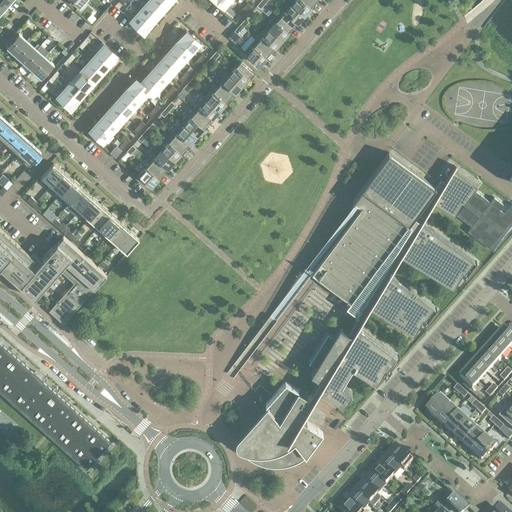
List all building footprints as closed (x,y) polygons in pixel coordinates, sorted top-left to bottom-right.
[(167,6),(160,0),(147,0),(146,2),(159,14),(167,6)] [(260,8),(266,2),(263,0),(261,0),(257,5),(260,8)] [(304,13),(289,0),(277,13),(292,26),(297,21),(298,21),(298,20),(304,13)] [(315,1),(314,0),(288,0),(289,0),(304,13),(310,7),(311,7),(310,6),(315,1)] [(159,14),(146,2),(138,11),(152,23),(159,14)] [(247,2),(243,7),(246,10),(251,5),(247,2)] [(152,23),(138,11),(130,20),(144,32),(152,23)] [(292,26),(277,13),(266,25),(281,38),(287,32),(288,32),(289,32),(288,31),(292,26)] [(249,21),(245,18),(240,24),(243,27),(249,21)] [(238,33),(243,27),(240,24),(234,30),(238,33)] [(281,38),(266,25),(255,38),(270,51),(275,46),(276,46),(275,45),(281,38)] [(186,30),(178,39),(192,51),(200,42),(186,30)] [(118,55),(91,31),(91,32),(102,41),(93,51),(96,53),(95,53),(109,65),(118,55)] [(17,55),(29,42),(19,33),(18,33),(19,34),(8,46),(7,46),(16,54),(15,55),(16,54),(17,55)] [(91,39),(87,36),(82,41),(86,44),(91,39)] [(270,51),(255,38),(244,51),(259,65),(260,64),(259,63),(265,57),(266,57),(265,56),(270,51)] [(184,60),(192,51),(178,39),(171,48),(184,60)] [(25,62),(37,49),(29,42),(17,55),(24,61),(23,62),(23,63),(24,62),(25,62)] [(46,53),(49,50),(41,43),(38,46),(46,53)] [(177,68),(184,60),(171,48),(163,56),(177,68)] [(33,69),(45,56),(37,49),(25,62),(32,68),(31,69),(31,70),(32,69),(33,69)] [(220,54),(216,50),(211,56),(214,60),(220,54)] [(102,73),(109,65),(95,53),(89,60),(86,58),(86,59),(102,73)] [(54,64),(45,56),(33,69),(42,77),(41,76),(52,63),(54,65),(54,64)] [(169,77),(177,68),(163,56),(155,65),(169,77)] [(209,66),(214,60),(211,56),(205,63),(209,66)] [(193,62),(197,66),(202,60),(198,57),(193,62)] [(94,81),(102,73),(86,59),(88,61),(81,69),(79,67),(78,67),(94,81)] [(226,70),(241,84),(247,77),(248,77),(248,76),(252,71),(252,72),(253,71),(241,60),(240,61),(236,66),(235,65),(234,66),(235,66),(229,73),(226,70)] [(161,85),(169,77),(155,65),(148,73),(161,85)] [(87,90),(94,81),(78,67),(71,76),(87,90)] [(241,84),(226,70),(215,83),(230,96),(234,91),(235,91),(236,91),(235,90),(241,84)] [(153,94),(161,85),(148,73),(141,81),(140,82),(149,90),(153,94)] [(52,83),(56,77),(53,74),(48,79),(52,83)] [(197,79),(194,75),(188,81),(192,85),(197,79)] [(79,98),(86,90),(87,90),(71,76),(64,84),(79,98)] [(142,98),(149,90),(140,82),(141,81),(136,77),(128,86),(142,98)] [(187,91),(192,85),(188,81),(183,88),(187,91)] [(230,96),(215,83),(204,95),(219,109),(225,102),(226,102),(225,101),(230,96)] [(71,108),(79,99),(79,98),(64,84),(63,85),(65,87),(57,96),(71,108)] [(134,107),(142,98),(128,86),(120,95),(134,107)] [(173,86),(168,91),(171,94),(176,89),(173,86)] [(134,107),(120,95),(113,103),(126,115),(134,107)] [(219,109),(204,95),(192,108),(207,121),(212,116),(213,117),(213,116),(213,115),(219,109)] [(175,104),(171,101),(166,107),(168,109),(169,110),(175,104)] [(119,124),(126,115),(113,103),(105,112),(119,124)] [(169,110),(168,109),(166,107),(160,113),(164,116),(169,110)] [(148,114),(151,117),(156,111),(153,108),(148,114)] [(207,121),(192,108),(181,120),(196,134),(202,127),(203,128),(203,127),(203,126),(207,121)] [(111,133),(119,124),(105,112),(98,120),(111,133)] [(0,130),(8,122),(0,114),(0,130)] [(103,141),(111,133),(98,120),(90,129),(103,141)] [(196,134),(181,120),(170,133),(185,146),(190,141),(190,142),(191,141),(190,141),(196,134)] [(0,141),(6,146),(19,131),(8,122),(0,130),(0,141)] [(153,129),(149,126),(143,132),(147,135),(153,129)] [(16,156),(30,141),(19,131),(6,146),(6,147),(8,144),(18,153),(16,155),(16,156)] [(142,141),(147,135),(143,132),(138,138),(142,141)] [(185,146),(170,133),(173,136),(168,141),(168,140),(167,141),(168,142),(162,148),(174,159),(180,152),(180,153),(181,152),(180,152),(185,146)] [(127,137),(122,142),(126,146),(130,140),(127,137)] [(28,166),(41,151),(30,141),(16,156),(28,166)] [(132,144),(127,150),(130,154),(136,148),(132,144)] [(168,166),(174,159),(162,148),(156,155),(153,152),(148,158),(163,171),(167,166),(168,167),(168,166)] [(474,259),(422,221),(433,203),(454,217),(457,215),(464,205),(464,204),(475,190),(478,187),(454,169),(456,166),(455,166),(445,182),(441,178),(435,186),(389,152),(353,201),(360,206),(312,272),(350,301),(346,306),(357,315),(346,330),(339,326),(311,373),(319,378),(308,396),(285,381),(265,404),(268,408),(240,440),(239,442),(239,443),(240,445),(248,451),(254,455),(260,458),(267,460),(274,461),(281,461),(287,460),(293,457),(299,454),(303,452),(305,455),(323,431),(301,418),(320,388),(342,404),(352,392),(342,384),(352,367),(376,382),(384,368),(385,365),(387,366),(396,353),(358,325),(369,307),(413,334),(422,321),(421,320),(423,318),(424,319),(434,306),(390,273),(401,256),(453,288),(461,274),(463,271),(464,272),(474,259)] [(158,177),(163,171),(148,158),(147,158),(150,161),(146,166),(145,165),(145,166),(145,167),(140,173),(139,172),(138,173),(150,184),(152,185),(152,184),(157,177),(158,178),(159,177),(158,177)] [(48,187),(49,188),(63,171),(54,162),(41,176),(51,185),(48,187)] [(73,179),(63,171),(49,188),(58,196),(73,179)] [(4,186),(9,179),(3,174),(0,177),(0,183),(3,186),(4,186)] [(82,188),(73,179),(58,196),(67,205),(82,188)] [(92,196),(82,188),(67,205),(68,205),(70,202),(79,210),(77,213),(92,196)] [(490,201),(475,190),(464,204),(464,205),(457,215),(471,226),(467,231),(492,250),(511,223),(511,203),(504,213),(500,209),(503,204),(494,197),(490,201)] [(37,201),(31,196),(27,200),(33,205),(37,201)] [(101,205),(92,196),(77,213),(86,221),(101,205)] [(42,206),(37,201),(33,205),(39,210),(42,206)] [(111,213),(101,205),(86,221),(96,230),(111,213)] [(56,218),(50,213),(46,217),(52,222),(56,218)] [(120,221),(111,213),(96,230),(105,238),(120,221)] [(61,223),(56,218),(52,222),(58,227),(61,223)] [(129,230),(120,221),(105,238),(115,247),(129,230)] [(69,229),(65,233),(71,239),(74,235),(69,229)] [(139,239),(129,230),(115,247),(117,244),(127,253),(139,239)] [(0,261),(22,282),(37,266),(0,232),(0,261)] [(80,240),(74,235),(71,239),(77,244),(80,240)] [(22,282),(20,284),(34,297),(60,269),(74,282),(49,310),(64,323),(107,274),(63,236),(37,266),(22,282)] [(93,251),(87,246),(84,250),(90,255),(93,251)] [(99,256),(93,251),(90,255),(95,260),(99,256)] [(108,265),(103,260),(99,264),(105,269),(108,265)] [(502,330),(494,338),(507,350),(511,343),(511,336),(507,332),(505,333),(502,330)] [(507,350),(494,338),(487,346),(500,357),(507,350)] [(0,342),(0,391),(86,469),(111,442),(0,342)] [(500,357),(487,346),(480,354),(493,365),(500,357)] [(493,365),(480,354),(473,362),(486,373),(493,365)] [(486,373),(473,362),(467,369),(479,381),(486,373)] [(508,377),(511,372),(507,368),(503,373),(508,377)] [(479,381),(467,369),(459,378),(472,389),(479,381)] [(504,381),(508,377),(503,373),(499,377),(504,381)] [(497,388),(493,384),(489,389),(493,393),(497,388)] [(453,389),(458,394),(462,390),(457,385),(453,389)] [(489,397),(493,393),(489,389),(485,393),(489,397)] [(467,394),(462,390),(458,394),(463,399),(467,394)] [(436,419),(450,403),(440,394),(431,403),(432,405),(427,411),(436,419)] [(471,405),(476,410),(480,406),(475,401),(471,405)] [(445,427),(459,411),(450,403),(436,419),(445,427)] [(485,410),(480,406),(476,410),(481,415),(485,410)] [(454,435),(468,419),(459,411),(445,427),(454,435)] [(489,421),(494,426),(498,422),(493,417),(489,421)] [(463,443),(477,427),(468,419),(454,435),(463,443)] [(503,426),(498,422),(494,426),(499,431),(503,426)] [(472,451),(486,435),(477,427),(463,443),(472,451)] [(497,445),(486,435),(472,451),(481,459),(486,453),(488,454),(497,445)] [(394,455),(390,459),(401,469),(400,469),(403,472),(412,462),(395,447),(391,452),(394,455)] [(390,459),(387,456),(383,461),(386,464),(382,468),(393,478),(400,469),(401,469),(390,459)] [(382,468),(379,465),(375,470),(378,473),(374,477),(385,486),(393,478),(382,468)] [(385,486),(374,477),(371,474),(367,479),(370,482),(366,486),(377,495),(385,486)] [(377,495),(366,486),(363,483),(359,488),(362,491),(358,495),(369,505),(373,508),(381,499),(377,495)] [(447,505),(441,511),(442,511),(464,511),(468,508),(449,490),(441,499),(447,505)] [(358,495),(355,492),(351,497),(354,500),(350,503),(350,504),(358,511),(362,511),(369,505),(358,495)] [(391,503),(395,507),(401,501),(396,497),(391,503)] [(358,511),(350,504),(350,503),(347,501),(343,506),(346,508),(342,511),(341,511),(339,510),(338,510),(340,511),(358,511)]
